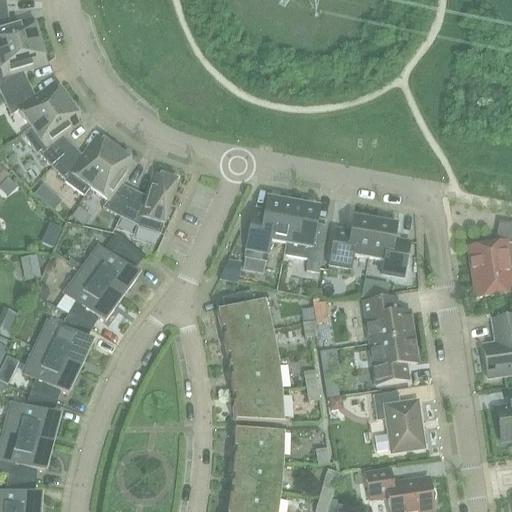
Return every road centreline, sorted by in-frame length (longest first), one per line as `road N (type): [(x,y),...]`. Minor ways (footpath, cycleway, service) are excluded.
road 1 (residential): [(478,511),(431,199)]
road 2 (unclassified): [(240,171),(154,139),(112,107),(80,65),(67,0)]
road 3 (residential): [(79,511),(100,424),(124,369),(180,308)]
road 4 (residential): [(194,511),(205,462),(200,384),(180,308)]
road 5 (unclassified): [(431,199),(240,171)]
road 6 (residential): [(180,308),(240,171)]
